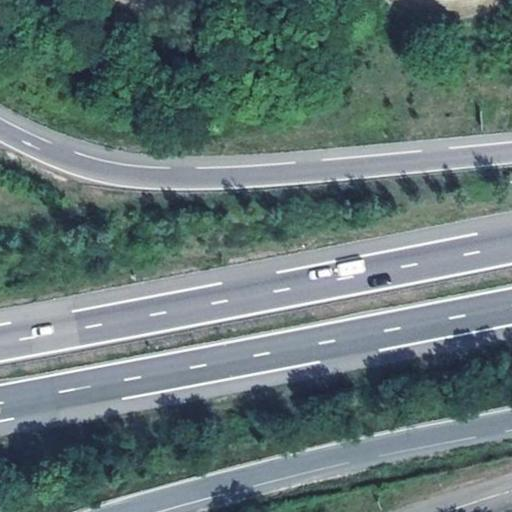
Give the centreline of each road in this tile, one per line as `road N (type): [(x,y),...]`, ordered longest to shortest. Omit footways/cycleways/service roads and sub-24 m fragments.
road 1 (motorway): [(511,153),(159,179),(105,172),(0,131)]
road 2 (motorway): [(511,244),(0,341)]
road 3 (motorway): [(0,401),(511,305)]
road 4 (motorway): [(138,511),(511,421)]
